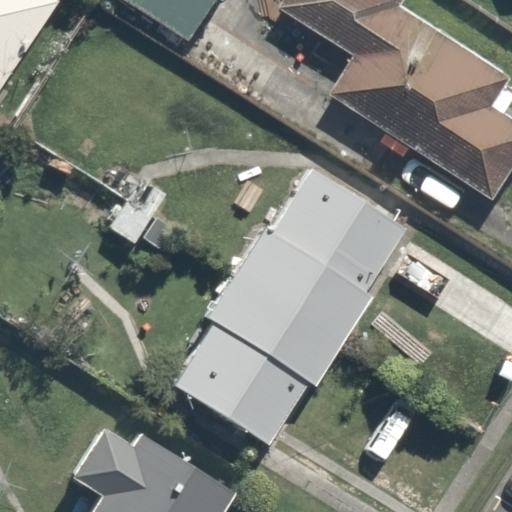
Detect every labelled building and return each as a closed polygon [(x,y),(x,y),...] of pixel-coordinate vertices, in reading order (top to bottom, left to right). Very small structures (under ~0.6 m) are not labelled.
[(0,0),(0,82),(51,0),(0,0)] [(88,0),(166,46),(193,0),(88,0)] [(511,77),(511,49),(435,0),(259,0),(258,2),(339,54),(319,85),(478,187),(511,133),(511,98),(503,92),(511,77)] [(291,152),(289,155),(147,382),(255,450),(399,219),(291,152)] [(85,219),(146,252),(174,201),(113,168),(85,219)] [(407,264),(390,301),(456,332),(473,294),(407,264)] [(121,436),(89,418),(72,448),(61,442),(45,468),(79,487),(64,511),(206,511),(224,481),(128,425),(121,436)]
